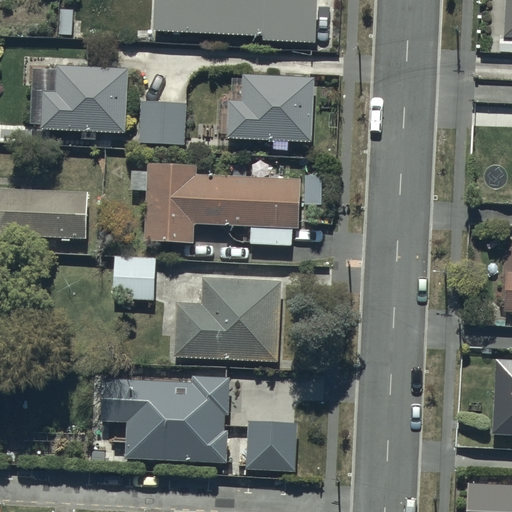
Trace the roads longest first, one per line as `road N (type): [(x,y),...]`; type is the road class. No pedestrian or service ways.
road 1 (residential): [(408,0),(393,335)]
road 2 (residential): [(393,335),(384,511)]
